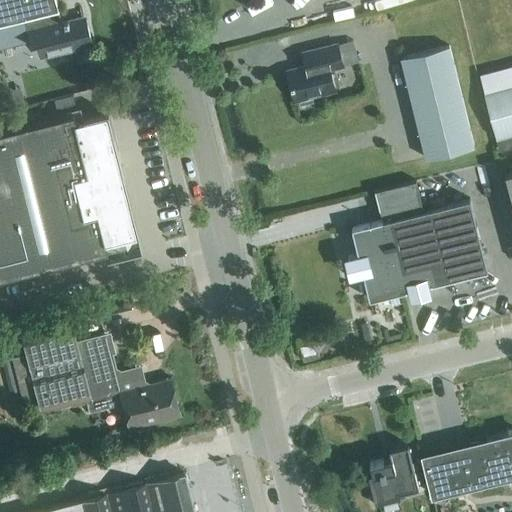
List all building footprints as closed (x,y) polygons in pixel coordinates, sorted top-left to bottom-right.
[(61,22),(58,12),(55,0),(0,0),(0,48),(29,41),(30,45),(41,42),(44,56),(88,45),(81,17),(61,22)] [(294,101),(335,91),(329,70),(358,62),(352,40),(302,53),(305,66),(286,71),(294,101)] [(425,159),(474,147),(449,46),(400,58),(425,159)] [(511,84),(483,93),(499,151),(511,147),(511,84)] [(0,280),(125,249),(122,239),(137,236),(119,167),(106,117),(75,125),(72,116),(0,133),(0,280)] [(423,211),(415,181),(374,191),(381,221),(351,228),(358,254),(348,256),(353,276),(362,274),(369,300),(406,290),(430,284),(431,284),(487,270),(469,199),(423,211)] [(28,354),(12,358),(22,396),(25,407),(40,402),(42,410),(87,399),(90,410),(123,401),(130,428),(180,415),(171,378),(146,384),(141,364),(121,369),(116,367),(113,353),(116,352),(111,332),(106,333),(76,341),(72,322),(23,335),(28,354)] [(511,474),(511,434),(452,449),(422,456),(423,457),(424,460),(412,463),(408,445),(389,449),(391,458),(369,463),(372,474),(368,474),(367,472),(366,472),(374,505),(405,497),(404,496),(402,497),(401,493),(418,488),(417,482),(429,479),(432,493),(431,495),(511,474)] [(194,511),(185,473),(31,511),(194,511)]
